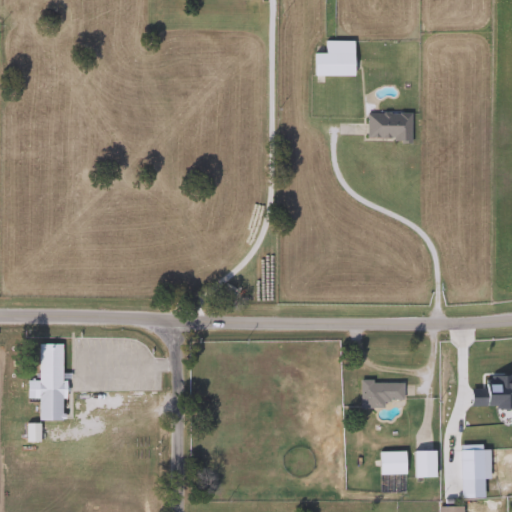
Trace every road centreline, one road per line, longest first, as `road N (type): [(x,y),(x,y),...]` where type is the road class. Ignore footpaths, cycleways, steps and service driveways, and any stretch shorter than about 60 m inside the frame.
road 1 (residential): [(511,320),(0,318)]
road 2 (residential): [(172,321),(174,511)]
